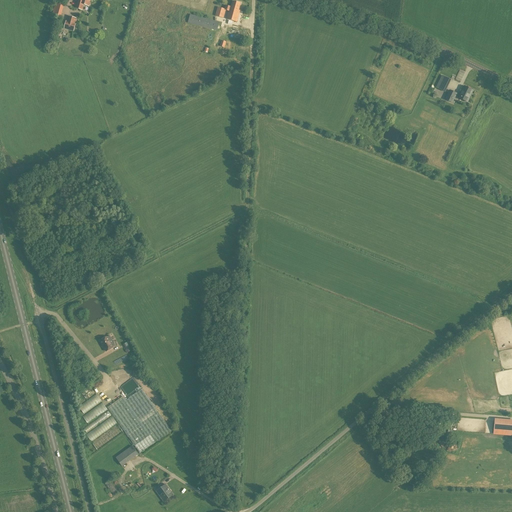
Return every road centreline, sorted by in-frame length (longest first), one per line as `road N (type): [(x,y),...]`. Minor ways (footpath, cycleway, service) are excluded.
road 1 (track): [(253,0),(240,511)]
road 2 (unclassified): [(247,511),(511,291)]
road 3 (primary): [(70,511),(0,231)]
road 4 (secondary): [(306,0),(408,33),(511,84)]
road 5 (unclassified): [(89,511),(36,306)]
road 6 (unclassified): [(55,511),(0,362)]
